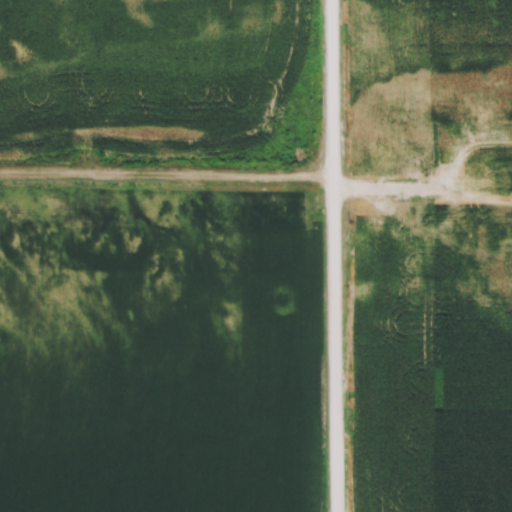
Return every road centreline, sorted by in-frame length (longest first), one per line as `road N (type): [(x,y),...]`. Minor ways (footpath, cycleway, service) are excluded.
road 1 (residential): [(335,511),(328,0)]
road 2 (residential): [(330,175),(0,176)]
